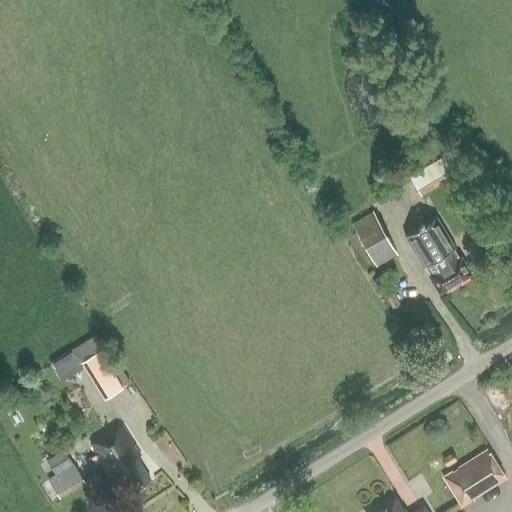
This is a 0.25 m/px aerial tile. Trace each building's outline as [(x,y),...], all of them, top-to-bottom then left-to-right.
[(420,195),(463,170),(452,153),(409,177),(420,195)] [(376,266),(397,254),(373,211),(352,223),(376,266)] [(439,293),(471,274),(454,246),(436,216),(405,234),(424,267),(423,267),(439,293)] [(400,304),(393,294),(386,298),(393,308),(400,304)] [(81,365),(101,353),(104,351),(96,337),(71,353),(79,366),(81,365)] [(124,391),(101,353),(81,365),(105,403),(124,391)] [(40,385),(37,387),(36,388),(34,391),(34,393),(34,396),(35,398),(37,400),(39,401),(42,401),(44,401),(47,400),(49,398),(50,396),(50,393),(50,391),(49,389),(47,387),(45,386),(42,385),(40,385)] [(134,491),(149,481),(137,460),(140,458),(122,426),(90,445),(97,455),(95,456),(108,478),(110,477),(116,488),(128,481),(134,491)] [(506,477),(488,448),(444,476),(462,505),(506,477)] [(83,482),(73,465),(64,450),(47,460),(56,475),(48,480),(59,497),(83,482)] [(447,466),(455,460),(451,454),(443,459),(447,466)] [(91,489),(102,483),(97,474),(86,481),(91,489)] [(425,511),(423,508),(415,511),(402,511),(394,498),(371,511),(425,511)]
